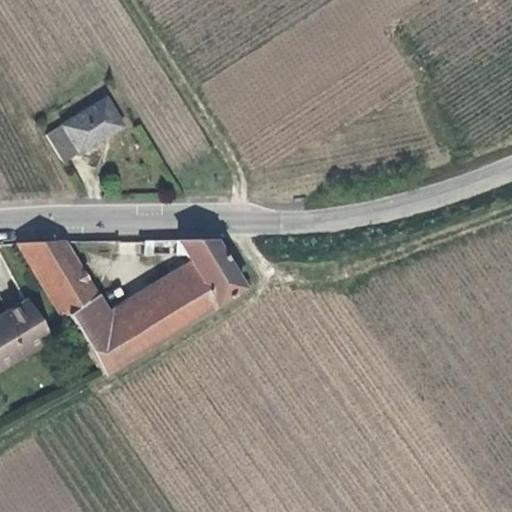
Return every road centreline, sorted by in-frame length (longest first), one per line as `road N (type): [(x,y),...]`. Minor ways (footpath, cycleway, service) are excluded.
road 1 (track): [(0,438),(262,282),(234,154),(131,0)]
road 2 (tertiary): [(0,229),(259,224),(419,211)]
road 3 (track): [(511,209),(344,281),(262,282)]
